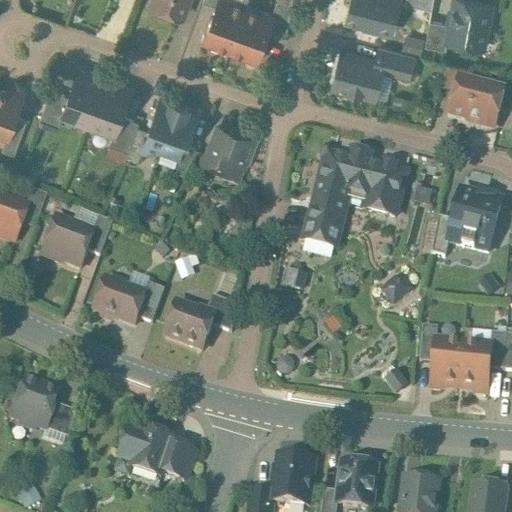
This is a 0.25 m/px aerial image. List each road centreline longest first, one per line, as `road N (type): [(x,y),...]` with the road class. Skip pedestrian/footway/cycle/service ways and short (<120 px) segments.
road 1 (residential): [(237,405),(291,116)]
road 2 (residential): [(291,116),(33,15)]
road 3 (residential): [(511,436),(237,405)]
road 4 (residential): [(237,405),(91,355),(0,312)]
road 5 (residential): [(291,116),(511,169)]
